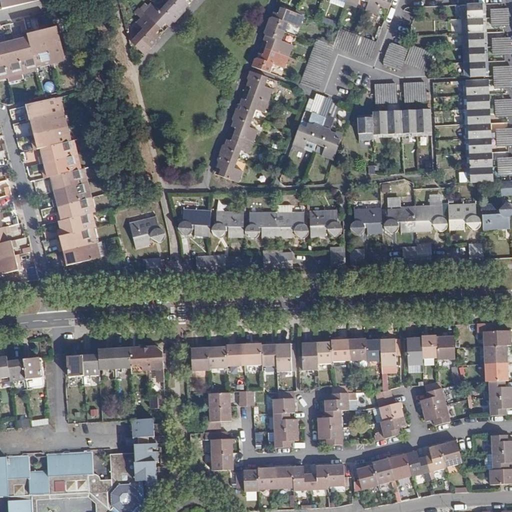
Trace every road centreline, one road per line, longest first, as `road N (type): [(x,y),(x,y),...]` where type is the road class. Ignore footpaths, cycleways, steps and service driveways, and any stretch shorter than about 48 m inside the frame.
road 1 (residential): [(52,319),(511,298)]
road 2 (residential): [(0,112),(52,319)]
road 3 (residential): [(385,511),(511,497)]
